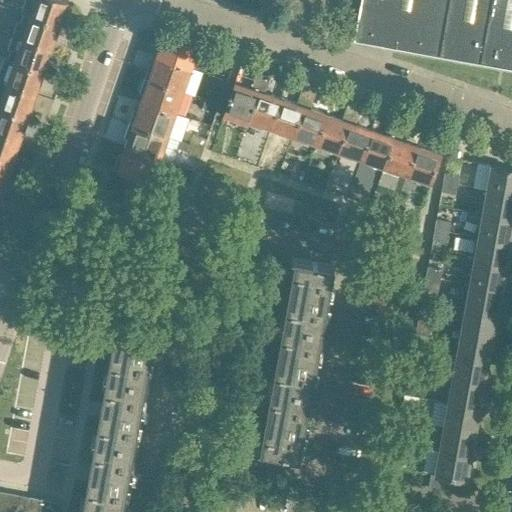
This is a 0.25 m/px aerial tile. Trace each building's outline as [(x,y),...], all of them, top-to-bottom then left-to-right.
[(63,0),(24,0),(21,11),(59,24),(67,1),(63,0)] [(359,0),(353,38),(438,53),(447,0),(359,0)] [(492,0),(447,0),(438,53),(482,61),(492,0)] [(511,66),(511,0),(492,0),(482,61),(511,66)] [(12,33),(21,37),(51,47),(59,24),(21,11),(23,12),(19,22),(16,21),(12,33)] [(158,48),(155,55),(192,67),(199,45),(163,32),(163,33),(160,32),(155,46),(155,47),(158,48)] [(10,48),(7,56),(44,69),(51,47),(21,37),(12,33),(7,47),(10,48)] [(218,61),(231,66),(235,57),(221,52),(218,61)] [(35,92),(44,69),(7,56),(4,55),(0,66),(0,80),(5,82),(35,92)] [(184,90),(192,67),(155,55),(152,63),(149,62),(144,77),(184,90)] [(271,74),(257,69),(254,78),(268,83),(271,74)] [(142,93),(139,101),(176,113),(184,90),(144,77),(139,92),(142,93)] [(268,83),(254,78),(251,87),(258,89),(246,123),(262,128),(263,125),(270,127),(281,97),(265,91),(268,83)] [(0,105),(28,115),(35,92),(5,82),(0,80),(0,105)] [(224,115),(246,123),(258,89),(251,87),(235,81),(223,115),(224,115)] [(299,94),(313,98),(316,89),(303,84),(299,94)] [(209,88),(205,97),(219,101),(222,93),(209,88)] [(316,143),(326,112),(310,107),(313,98),(299,94),(297,102),(303,104),(292,139),(307,144),(308,140),(316,143)] [(216,112),(219,101),(205,97),(202,107),(216,112)] [(303,104),(297,102),(281,97),(270,127),(278,130),(277,133),(292,139),(303,104)] [(345,109),(359,114),(362,105),(348,100),(345,109)] [(176,113),(139,101),(137,108),(134,107),(128,123),(168,135),(176,113)] [(0,131),(20,138),(28,115),(0,105),(0,131)] [(361,158),(372,128),(356,122),(359,114),(345,109),(342,118),(349,120),(337,154),(352,159),(353,156),(361,158)] [(349,120),(342,118),(326,112),(316,143),(324,146),(322,149),(337,154),(349,120)] [(393,116),(390,125),(404,130),(407,120),(393,116)] [(160,159),(168,135),(128,123),(123,137),(126,138),(124,146),(160,159)] [(406,174),(417,143),(401,138),(404,130),(390,125),(387,133),(394,136),(383,170),(398,175),(399,171),(406,174)] [(394,136),(387,133),(372,128),(361,158),(369,161),(368,165),(383,170),(394,136)] [(0,157),(12,161),(20,138),(0,131),(0,157)] [(429,183),(430,183),(446,134),(439,131),(433,149),(417,143),(406,174),(414,177),(413,180),(428,185),(429,183)] [(203,147),(206,139),(193,134),(190,142),(203,147)] [(186,153),(200,157),(203,147),(190,142),(186,153)] [(116,168),(116,169),(152,182),(160,159),(124,146),(121,154),(118,153),(118,154),(113,167),(114,168),(115,168),(116,168)] [(450,149),(449,156),(456,157),(458,150),(450,149)] [(0,182),(4,184),(12,161),(0,157),(0,182)] [(476,162),(472,186),(486,188),(511,193),(511,168),(491,165),(476,162)] [(459,174),(444,172),(443,181),(457,184),(459,174)] [(174,189),(187,194),(191,185),(177,180),(174,189)] [(455,193),(457,184),(443,181),(441,191),(455,193)] [(511,193),(486,188),(482,212),(511,217),(511,193)] [(511,217),(482,212),(478,236),(511,242),(511,217)] [(450,221),(436,219),(434,228),(448,231),(450,221)] [(447,240),(448,231),(434,228),(432,238),(447,240)] [(511,246),(511,242),(478,236),(473,260),(506,266),(507,258),(510,258),(511,246)] [(328,292),(333,265),(291,257),(291,258),(296,259),(284,322),(322,329),(326,303),(329,304),(330,303),(326,302),(328,293),(331,293),(332,292),(328,292)] [(506,266),(473,260),(469,283),(504,290),(507,274),(504,274),(506,266)] [(442,268),(427,266),(426,276),(440,278),(442,268)] [(438,288),(440,278),(426,276),(424,285),(438,288)] [(504,290),(469,283),(465,307),(497,313),(499,305),(501,305),(504,290)] [(497,313),(465,307),(460,331),(495,337),(498,322),(495,322),(497,313)] [(107,377),(150,384),(161,320),(115,312),(114,313),(119,314),(107,377)] [(433,317),(419,314),(417,323),(431,326),(433,317)] [(317,355),(322,329),(284,322),(273,386),(310,393),(315,366),(318,367),(318,366),(315,365),(317,356),(320,357),(320,356),(317,355)] [(429,336),(431,326),(417,323),(415,333),(429,336)] [(495,337),(460,331),(456,355),(488,361),(490,353),(493,353),(495,337)] [(488,361),(456,355),(451,378),(487,385),(490,369),(487,369),(488,361)] [(424,363),(410,361),(408,371),(422,373),(424,363)] [(421,383),(422,373),(408,371),(406,380),(421,383)] [(138,448),(150,384),(107,377),(96,441),(138,448)] [(487,385),(451,378),(447,402),(480,408),(481,400),(484,401),(487,385)] [(310,393),(273,386),(261,449),(257,448),(257,449),(298,457),(303,430),(306,430),(307,429),(303,429),(305,419),(308,420),(308,419),(305,418),(310,393)] [(404,395),(401,408),(416,411),(418,397),(404,395)] [(480,408),(447,402),(443,426),(478,432),(481,417),(478,416),(480,408)] [(401,408),(399,418),(414,421),(415,411),(401,408)] [(399,418),(398,427),(412,430),(414,421),(399,418)] [(478,432),(443,426),(438,450),(471,456),(473,447),(475,448),(478,432)] [(126,511),(138,448),(96,441),(84,504),(125,511),(126,511)] [(471,456),(438,450),(434,474),(430,473),(428,487),(467,494),(469,483),(469,480),(470,479),(472,464),(470,463),(471,456)] [(407,458),(393,456),(391,466),(405,468),(407,458)] [(0,511),(15,511),(19,494),(19,493),(0,489),(0,511)] [(38,511),(42,497),(41,498),(19,494),(15,511),(38,511)] [(58,511),(60,501),(42,497),(38,511),(58,511)]
